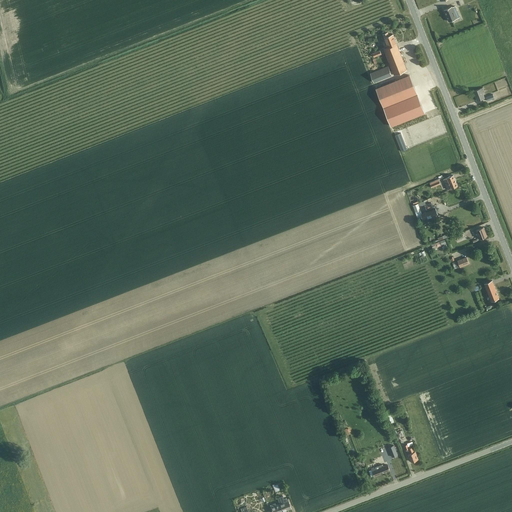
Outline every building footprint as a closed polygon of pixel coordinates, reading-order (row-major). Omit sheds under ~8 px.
[(452,6),(444,10),(448,18),(449,21),(457,18),(456,15),(455,14),(458,13),(455,6),(452,7),(452,6)] [(394,74),(407,69),(393,34),(389,36),(388,32),(384,34),(389,47),(384,49),(393,70),(390,71),(388,66),(371,73),(374,82),(392,75),(391,73),(394,72),(394,74)] [(409,75),(376,88),(384,107),(392,126),(424,113),(418,98),(417,94),(409,75)] [(483,87),(473,91),(477,100),(484,97),(482,91),(484,91),(483,87)] [(453,175),(444,179),(448,190),(457,186),(453,175)] [(419,220),(423,219),(423,220),(424,220),(425,223),(430,221),(428,218),(438,215),(436,209),(422,214),(418,205),(414,206),(419,220)] [(483,227),(476,230),(480,239),(487,236),(483,227)] [(457,261),(452,263),(455,269),(469,263),(467,257),(457,261)] [(491,301),(499,298),(492,280),(484,283),(491,301)] [(392,457),(398,454),(394,445),(388,447),(392,457)] [(408,454),(409,454),(412,461),(418,459),(416,455),(417,455),(415,451),(414,452),(412,447),(411,447),(410,445),(408,446),(409,449),(406,450),(408,454)] [(373,452),(368,454),(372,466),(378,464),(373,452)] [(383,466),(382,464),(371,468),(372,470),(369,471),(371,476),(374,475),(374,476),(381,473),(383,472),(383,473),(390,470),(388,465),(383,466)] [(277,498),(279,504),(282,511),(291,508),(288,500),(287,500),(286,498),(283,499),(282,496),(277,498)] [(279,504),(276,505),(275,503),(271,504),(272,506),(271,507),(273,511),(280,511),(282,511),(279,504)]
